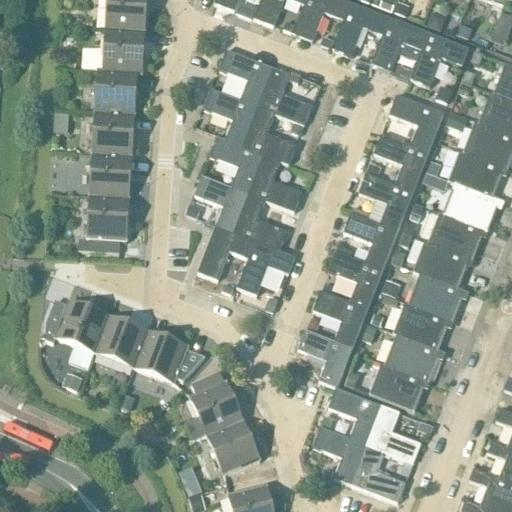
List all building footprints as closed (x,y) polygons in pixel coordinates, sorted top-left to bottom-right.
[(107,0),(105,34),(144,37),(146,0),(107,0)] [(240,0),(217,0),(214,8),(234,16),(240,0)] [(285,2),(304,10),(307,0),(262,0),(253,24),(274,31),(285,2)] [(331,0),(307,0),(304,10),(293,39),(313,47),(324,17),(343,25),(350,7),(331,0)] [(476,0),(503,11),(507,0),(476,0)] [(382,40),(389,22),(350,7),(343,25),(332,54),(352,62),(363,33),(382,40)] [(422,55),(428,37),(389,22),(382,40),(371,69),(391,77),(402,48),(421,55),(422,55)] [(137,78),(137,80),(142,80),(144,37),(105,34),(103,74),(103,76),(137,78)] [(428,37),(422,55),(421,55),(410,84),(430,92),(441,63),(461,71),(468,53),(428,37)] [(257,113),(272,73),(226,55),(218,75),(247,86),(240,105),(240,106),(257,113)] [(511,106),(511,71),(505,68),(493,98),(493,99),(511,106)] [(274,119),(274,120),(303,131),(311,111),(282,100),(290,80),(272,73),(257,113),(274,119)] [(134,120),(137,80),(137,78),(103,76),(103,74),(98,74),(95,117),(134,120)] [(242,152),(257,113),(240,106),(240,105),(211,94),(203,114),(232,125),(225,144),(225,145),(242,152)] [(511,106),(493,99),(493,98),(490,97),(478,127),(478,128),(511,141),(511,106)] [(417,131),(410,150),(410,151),(428,158),(443,118),(396,100),(388,120),(417,131)] [(267,139),(274,120),(274,119),(257,113),(242,152),(263,160),(280,167),(288,170),(296,150),(267,139)] [(92,159),(132,162),(134,120),(95,117),(92,159)] [(511,141),(478,128),(478,127),(475,126),(463,156),(463,157),(504,173),(504,174),(507,175),(511,162),(511,141)] [(402,170),(395,190),(413,197),(428,158),(410,151),(410,150),(381,139),(373,159),(402,170)] [(263,160),(242,152),(225,145),(225,144),(217,141),(209,161),(238,172),(231,192),(230,192),(247,199),(263,160)] [(448,186),(454,189),(493,203),(493,202),(504,174),(504,173),(463,157),(463,156),(460,155),(448,186)] [(90,201),(129,204),(132,162),(92,159),(90,201)] [(263,160),(247,199),(265,206),(294,218),(302,197),(273,186),(280,167),(263,160)] [(366,178),(358,198),(376,205),(368,224),(380,229),(379,229),(397,236),(413,197),(395,190),(366,178)] [(215,232),(232,238),(247,199),(230,192),(231,192),(202,180),(194,200),(223,212),(215,232)] [(454,189),(443,218),(443,219),(484,235),(487,236),(499,205),(493,202),(493,203),(454,189)] [(247,199),(232,238),(255,247),(279,257),(279,256),(287,237),(257,225),(265,206),(247,199)] [(129,204),(90,201),(87,244),(79,244),(78,256),(119,258),(120,247),(126,247),(129,204)] [(372,249),(365,268),(364,269),(382,275),(397,236),(379,229),(380,229),(368,224),(351,217),(343,237),(372,249)] [(443,219),(443,218),(440,217),(428,247),(428,248),(469,264),(472,265),(484,235),(443,219)] [(255,247),(232,238),(215,232),(197,278),(217,286),(229,257),(248,264),(255,247)] [(428,248),(428,247),(425,245),(412,277),(419,280),(419,279),(457,294),(458,293),(469,264),(428,248)] [(248,264),(236,293),(257,301),(268,272),(288,280),(295,262),(279,256),(279,257),(255,247),(248,264)] [(382,275),(364,269),(365,268),(335,256),(328,277),(357,288),(349,307),(349,308),(367,315),(382,275)] [(419,280),(408,308),(408,309),(449,325),(449,326),(452,327),(464,296),(458,293),(457,294),(419,279),(419,280)] [(334,347),(352,354),(367,315),(349,308),(349,307),(320,296),(312,316),(342,327),(334,346),(334,347)] [(95,358),(109,321),(68,306),(67,309),(55,304),(46,328),(45,344),(53,347),(55,343),(95,358)] [(408,309),(408,308),(405,307),(392,339),(396,340),(437,356),(438,355),(449,326),(449,325),(408,309)] [(134,373),(148,337),(109,321),(95,358),(134,373)] [(335,393),(336,393),(352,354),(334,347),(334,346),(305,335),(297,355),(326,366),(319,386),(335,393)] [(148,337),(134,373),(175,389),(177,384),(181,386),(182,387),(204,364),(205,362),(188,356),(189,352),(148,337)] [(426,386),(425,386),(429,387),(441,356),(438,355),(437,356),(396,340),(385,369),(384,370),(426,386)] [(384,370),(385,369),(381,368),(369,399),(414,416),(425,386),(426,386),(384,370)] [(225,386),(189,402),(207,442),(243,426),(225,386)] [(382,411),(336,393),(335,393),(328,413),(357,424),(349,443),(349,444),(366,451),(382,411)] [(382,411),(366,451),(384,458),(383,458),(413,469),(420,449),(391,438),(399,418),(382,411)] [(511,418),(500,414),(495,426),(506,431),(508,427),(511,428),(511,437),(507,451),(506,452),(511,454),(511,418)] [(260,466),(243,426),(207,442),(224,482),(260,466)] [(351,490),(366,451),(349,444),(349,443),(320,432),(312,452),(341,463),(334,484),(351,490)] [(492,445),(487,458),(498,462),(499,458),(507,461),(505,465),(498,483),(498,484),(511,488),(511,454),(506,452),(507,451),(492,445)] [(366,451),(351,490),(397,508),(405,488),(376,477),(383,458),(384,458),(366,451)] [(473,473),(468,486),(479,490),(481,486),(488,489),(487,493),(480,510),(480,511),(481,511),(511,511),(511,488),(498,484),(498,483),(473,473)] [(228,499),(231,511),(271,511),(266,490),(228,499)]
